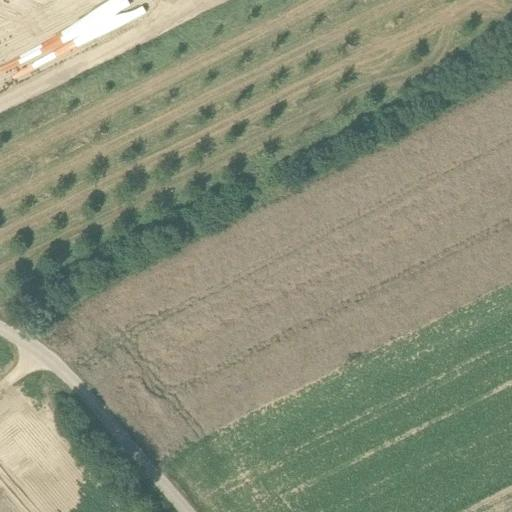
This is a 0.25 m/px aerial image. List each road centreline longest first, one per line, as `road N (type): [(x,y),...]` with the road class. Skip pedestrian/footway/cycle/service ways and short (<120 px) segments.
road 1 (track): [(0,110),(219,0)]
road 2 (track): [(43,354),(180,511)]
